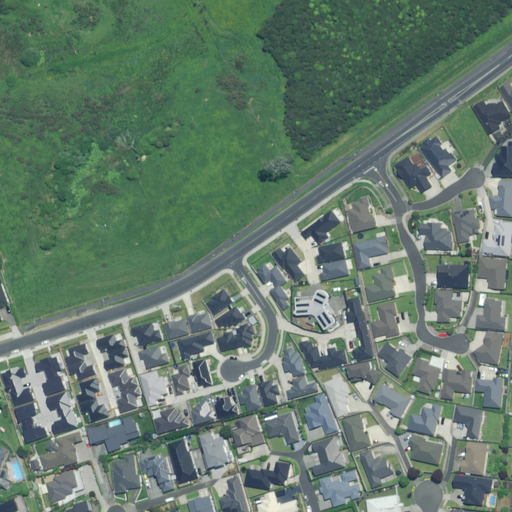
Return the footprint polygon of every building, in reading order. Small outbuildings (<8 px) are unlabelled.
[(511,84),(509,86),(503,89),(511,103),(511,84)] [(500,105),(499,104),(498,104),(497,104),(496,104),(495,104),(494,104),(493,104),(492,104),(491,104),(490,105),(489,105),(488,104),(487,102),(476,107),(491,135),(503,129),(500,124),(511,117),(511,112),(506,102),(500,105)] [(445,144),(440,137),(435,141),(432,138),(425,143),(428,146),(423,149),(443,178),(454,171),(450,166),(459,160),(454,153),(452,155),(448,149),(446,151),(442,146),(445,144)] [(511,142),(511,143),(511,148),(503,147),(503,155),(498,155),(498,164),(495,164),(495,176),(511,176),(511,142)] [(412,158),(399,165),(401,170),(399,171),(404,179),(406,178),(412,188),(419,184),(424,193),(434,187),(428,177),(434,173),(431,167),(423,171),(420,165),(417,167),(412,158)] [(511,181),(502,181),(502,197),(492,196),(496,216),(511,216),(511,181)] [(373,205),(371,198),(362,200),(363,202),(355,204),(357,209),(350,211),(356,233),(379,227),(376,216),(373,216),(370,206),(373,205)] [(345,221),(336,209),(304,231),(309,238),(315,234),(321,243),(331,236),(329,233),(345,221)] [(478,218),(477,209),(454,213),(456,225),(458,224),(460,244),(471,243),(470,235),(475,235),(475,229),(483,228),(481,218),(478,218)] [(443,229),(443,224),(423,223),(423,235),(428,235),(428,250),(454,251),(455,229),(443,229)] [(511,223),(502,223),(502,226),(497,226),(496,242),(485,241),(484,253),(495,254),(495,255),(511,256),(511,223)] [(392,253),(388,237),(355,245),(361,270),(374,267),(371,258),(392,253)] [(348,257),(345,241),(321,246),(323,254),(319,254),(321,262),(348,257)] [(307,274),(300,265),(305,261),(294,246),(287,251),(284,246),(275,253),(286,268),(287,267),(298,281),(307,274)] [(351,274),(348,259),(325,265),(326,271),(323,272),(325,280),(351,274)] [(480,278),(489,279),(489,282),(491,282),(490,288),(508,290),(510,261),(482,259),(480,278)] [(273,270),(268,263),(261,268),(262,270),(260,272),(268,283),(274,279),(276,282),(286,276),(279,265),(273,270)] [(472,267),(442,265),(441,287),(471,288),(472,267)] [(397,279),(394,266),(384,268),(385,273),(376,275),(378,284),(368,286),(372,301),(399,294),(395,280),(397,279)] [(278,286),(272,290),(285,310),(292,305),(288,300),(291,297),(283,285),(290,281),(286,276),(276,282),(278,286)] [(0,320),(3,320),(0,310),(0,308),(5,306),(4,305),(10,303),(4,284),(0,285),(0,320)] [(302,314),(313,313),(311,322),(316,324),(321,316),(330,329),(341,321),(330,304),(335,296),(335,295),(335,294),(334,293),(334,292),(333,291),(332,291),(332,290),(331,290),(330,289),(329,289),(328,288),(327,288),(326,288),(325,288),(324,288),(320,295),(301,296),(301,305),(293,314),(297,320),(302,314)] [(215,300),(208,305),(215,316),(235,303),(227,290),(214,298),(215,300)] [(455,292),(438,291),(437,304),(440,305),(439,322),(452,323),(452,318),(464,318),(465,302),(454,301),(455,292)] [(362,296),(350,299),(353,310),(348,311),(350,322),(356,321),(358,330),(371,327),(367,309),(365,310),(362,296)] [(498,300),(487,299),(486,316),(479,316),(478,328),(509,330),(510,318),(504,317),(505,302),(498,302),(498,300)] [(400,314),(397,302),(380,306),(383,320),(373,322),(376,337),(388,334),(389,337),(403,334),(398,314),(400,314)] [(247,319),(238,306),(217,321),(221,328),(225,326),(227,328),(230,326),(231,328),(235,325),(237,327),(247,319)] [(210,313),(200,316),(200,314),(189,317),(194,334),(215,328),(210,313)] [(187,320),(178,322),(178,321),(166,324),(170,341),(191,335),(187,320)] [(155,323),(134,329),(136,337),(139,336),(142,347),(165,340),(162,330),(157,332),(155,323)] [(226,337),(219,340),(222,353),(235,349),(236,350),(246,347),(246,349),(254,347),(252,341),(255,341),(253,335),(256,334),(254,327),(251,328),(250,324),(242,327),(242,328),(238,329),(239,336),(235,337),(234,332),(225,334),(226,337)] [(377,357),(371,327),(358,330),(360,335),(362,335),(364,345),(360,345),(361,348),(355,349),(357,358),(360,357),(360,360),(377,357)] [(213,332),(179,342),(184,360),(192,358),(192,356),(207,352),(206,347),(217,344),(213,332)] [(506,334),(489,332),(487,344),(476,353),(483,362),(501,365),(506,334)] [(116,335),(100,339),(102,347),(109,345),(111,350),(126,346),(124,340),(118,342),(116,335)] [(321,369),(329,367),(327,355),(323,356),(321,345),(316,346),(314,341),(311,342),(311,340),(302,342),(304,350),(306,350),(309,360),(310,360),(310,363),(312,362),(313,368),(321,366),(321,369)] [(403,352),(389,342),(380,354),(391,361),(387,366),(401,375),(414,356),(405,350),(403,352)] [(90,351),(87,343),(72,348),(74,355),(68,357),(70,364),(85,359),(83,354),(90,351)] [(350,363),(347,349),(339,350),(338,346),(329,348),(331,354),(327,355),(329,367),(350,363)] [(161,347),(140,352),(142,361),(146,360),(148,370),(171,364),(168,353),(164,355),(161,347)] [(295,347),(287,350),(288,354),(286,355),(287,361),(284,361),(287,372),(292,371),(293,372),(295,372),(296,376),(308,372),(303,355),(301,356),(299,351),(296,352),(295,347)] [(127,349),(112,353),(113,359),(107,361),(109,369),(125,364),(123,357),(129,355),(127,349)] [(43,362),(38,363),(40,371),(46,369),(48,374),(59,371),(63,370),(59,357),(53,358),(53,357),(42,360),(43,362)] [(431,362),(420,358),(414,375),(423,378),(419,391),(431,395),(433,390),(435,391),(442,369),(430,365),(431,362)] [(208,360),(194,363),(196,370),(193,370),(195,376),(197,376),(200,387),(205,385),(206,388),(214,386),(208,360)] [(376,367),(375,360),(351,365),(354,377),(362,376),(362,377),(364,377),(377,384),(384,374),(375,368),(376,367)] [(86,362),(71,366),(73,373),(79,371),(81,378),(97,373),(94,365),(88,367),(86,362)] [(189,365),(180,368),(181,374),(172,376),(178,396),(186,394),(185,391),(192,389),(189,378),(192,377),(189,365)] [(12,386),(23,383),(21,377),(27,375),(25,367),(20,368),(20,367),(8,371),(8,372),(3,373),(7,388),(12,386)] [(127,369),(112,374),(115,385),(121,383),(123,389),(139,384),(137,377),(131,379),(127,369)] [(459,371),(446,370),(445,381),(446,382),(445,391),(444,390),(443,399),(455,400),(456,392),(473,393),(475,380),(473,380),(474,371),(464,370),(463,376),(459,375),(459,371)] [(59,371),(48,374),(51,381),(45,383),(48,394),(67,388),(63,375),(60,376),(59,371)] [(157,372),(141,376),(150,408),(158,406),(157,401),(163,400),(163,396),(169,394),(164,377),(159,379),(157,372)] [(349,398),(352,397),(343,376),(342,377),(340,374),(332,377),(334,380),(326,383),(341,418),(352,413),(348,405),(351,403),(349,398)] [(307,376),(295,379),(298,388),(290,390),(292,399),(321,391),(318,382),(309,384),(307,376)] [(98,378),(82,383),(85,393),(79,395),(82,402),(97,398),(95,391),(102,389),(98,378)] [(486,407),(505,408),(507,379),(496,379),(496,381),(479,380),(478,392),(487,392),(486,407)] [(267,380),(260,383),(268,406),(281,402),(279,394),(283,393),(280,383),(275,385),(273,380),(268,381),(267,380)] [(395,386),(386,381),(376,400),(384,404),(384,403),(394,409),(392,412),(403,418),(413,400),(393,389),(395,386)] [(23,383),(12,386),(14,391),(11,391),(15,405),(34,399),(31,387),(25,389),(23,383)] [(247,393),(242,395),(244,404),(249,403),(251,411),(265,407),(258,383),(251,385),(251,386),(245,388),(247,393)] [(140,387),(124,392),(126,398),(120,400),(124,411),(140,406),(136,396),(142,394),(140,387)] [(68,392),(49,398),(52,409),(59,408),(61,414),(71,411),(70,406),(72,405),(68,392)] [(340,431),(326,393),(317,396),(319,403),(311,406),(314,413),(308,415),(313,430),(325,425),(329,435),(340,431)] [(232,395),(222,398),(223,400),(218,401),(219,404),(217,405),(221,419),(241,413),(239,404),(235,405),(232,395)] [(98,400),(82,405),(84,412),(91,410),(94,420),(110,415),(106,404),(100,406),(98,400)] [(197,409),(193,410),(197,424),(218,418),(215,410),(212,411),(209,401),(200,403),(200,405),(196,406),(197,409)] [(18,408),(23,427),(36,423),(33,415),(39,413),(35,403),(18,408)] [(445,407),(437,405),(435,410),(426,408),(423,416),(414,414),(410,430),(437,436),(440,421),(442,421),(445,407)] [(179,407),(162,411),(164,416),(157,418),(161,434),(192,425),(190,417),(186,418),(184,412),(181,413),(179,407)] [(456,421),(467,423),(470,428),(469,437),(481,439),(486,411),(459,407),(456,421)] [(71,411),(61,414),(63,420),(57,421),(58,423),(54,424),(56,433),(79,426),(74,410),(71,411)] [(268,423),(272,438),(280,436),(281,437),(288,435),(291,445),(301,441),(293,414),(278,418),(278,420),(276,421),(268,423)] [(234,432),(241,455),(251,452),(249,448),(256,446),(266,443),(258,415),(242,420),(245,429),(234,432)] [(371,435),(368,436),(366,429),(367,429),(363,415),(345,420),(355,451),(374,445),(371,435)] [(137,423),(135,416),(125,419),(125,420),(121,421),(120,419),(108,422),(108,424),(89,430),(94,445),(108,440),(112,452),(124,449),(123,445),(130,443),(130,441),(144,436),(139,422),(137,423)] [(33,424),(23,427),(28,442),(50,435),(47,427),(44,428),(43,426),(35,429),(33,424)] [(85,441),(83,432),(57,440),(60,446),(57,452),(42,457),(47,471),(67,465),(68,466),(81,462),(78,452),(79,452),(76,444),(85,441)] [(219,467),(219,469),(229,466),(228,464),(234,463),(231,452),(229,453),(225,437),(214,440),(212,433),(201,437),(206,454),(205,454),(209,470),(219,467)] [(415,434),(413,447),(414,447),(414,450),(416,450),(414,459),(442,465),(446,445),(425,440),(426,437),(415,434)] [(342,454),(337,438),(315,444),(318,452),(321,452),(325,465),(316,467),(319,476),(348,467),(343,453),(342,454)] [(193,451),(189,439),(169,445),(181,484),(201,477),(198,468),(196,469),(191,451),(193,451)] [(491,445),(471,442),(468,461),(465,460),(464,472),(487,475),(491,445)] [(0,447),(0,486),(9,490),(12,482),(5,479),(9,471),(2,468),(9,451),(0,447)] [(377,460),(373,451),(362,455),(376,489),(386,485),(383,479),(397,474),(390,459),(384,461),(383,457),(377,460)] [(115,469),(114,469),(117,494),(129,492),(129,489),(143,487),(142,476),(138,477),(138,475),(135,455),(125,457),(126,460),(114,462),(115,469)] [(149,477),(158,475),(162,489),(165,488),(166,492),(177,489),(174,481),(178,479),(171,456),(164,458),(163,455),(141,461),(145,474),(148,473),(149,477)] [(273,483),(287,485),(287,481),(289,482),(291,464),(277,462),(276,471),(263,469),(263,471),(249,470),(247,486),(272,489),(273,483)] [(344,475),(346,481),(343,482),(342,480),(334,482),(332,477),(322,480),(324,487),(323,487),(325,494),(326,493),(328,500),(334,498),(337,507),(349,503),(348,498),(353,497),(354,500),(362,498),(360,492),(363,491),(361,484),(352,487),(351,482),(360,479),(357,470),(344,475)] [(65,499),(66,503),(79,499),(76,492),(85,489),(79,471),(56,479),(57,481),(42,486),(45,494),(51,493),(54,503),(65,499)] [(458,475),(456,488),(465,489),(465,492),(468,492),(467,503),(485,505),(487,492),(494,493),(496,480),(458,475)] [(250,511),(240,477),(228,481),(231,490),(227,491),(229,497),(223,499),(226,510),(232,508),(233,511),(250,511)] [(280,505),(276,492),(262,496),(265,504),(260,506),(262,511),(302,511),(299,499),(280,505)] [(0,511),(30,511),(23,494),(16,497),(17,500),(0,506),(0,511)] [(216,511),(212,496),(191,502),(193,511),(216,511)] [(402,511),(400,496),(369,500),(371,511),(402,511)] [(66,510),(66,511),(94,511),(91,498),(75,503),(76,507),(66,510)]
